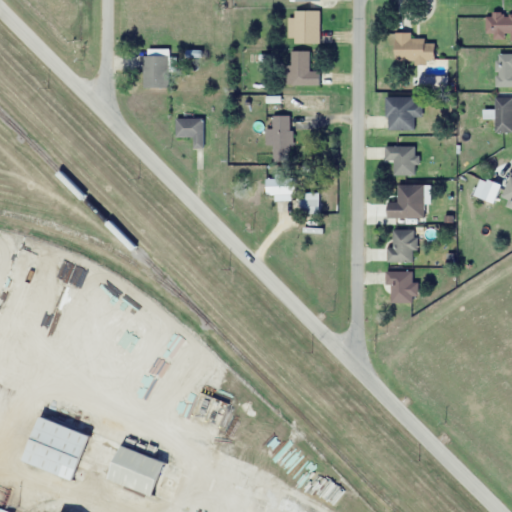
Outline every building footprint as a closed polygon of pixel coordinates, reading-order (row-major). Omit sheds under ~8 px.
[(320,10),(295,10),(295,43),(320,43),(320,10)] [(511,13),(486,13),(485,39),(511,39),(511,13)] [(411,32),(395,32),(394,60),(434,61),(435,39),(411,38),(411,32)] [(143,87),(169,87),(169,49),(157,49),(157,54),(143,54),(143,87)] [(286,66),(286,84),(319,84),(319,70),(309,70),(309,50),(291,50),(291,66),(286,66)] [(511,86),(511,52),(495,53),(495,87),(511,86)] [(511,96),(494,97),(494,132),(511,132),(511,96)] [(414,97),(385,97),(385,130),(413,130),(413,117),(421,117),(421,103),(414,103),(414,97)] [(291,159),(290,115),(271,116),(272,159),(291,159)] [(203,147),(203,118),(175,118),(175,137),(193,137),(193,147),(203,147)] [(394,174),(417,174),(417,146),(385,146),(385,160),(394,160),(394,174)] [(511,203),(511,177),(508,176),(501,200),(511,203)] [(290,178),(266,178),(266,193),(290,193),(290,178)] [(424,218),(424,184),(397,184),(397,202),(386,202),(386,218),(424,218)] [(318,213),(318,200),(301,200),(301,213),(318,213)] [(392,246),(387,246),(387,261),(415,261),(415,229),(392,229),(392,246)] [(415,302),(415,282),(412,282),(412,271),(388,271),(388,302),(415,302)] [(165,460),(38,417),(23,462),(71,478),(59,511),(98,511),(105,494),(117,498),(121,485),(153,495),(165,460)]
